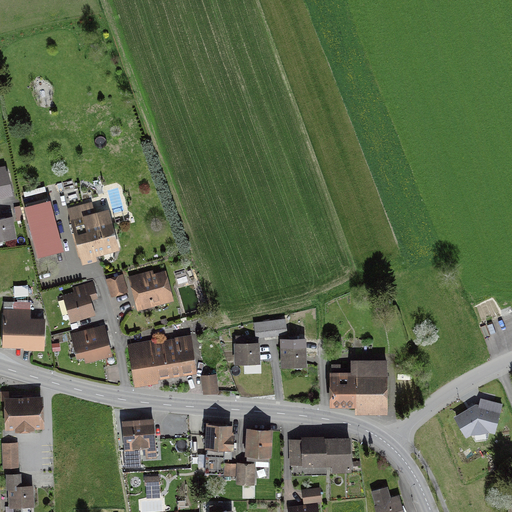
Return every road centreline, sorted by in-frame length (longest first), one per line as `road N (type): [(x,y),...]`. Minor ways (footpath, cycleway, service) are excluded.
road 1 (secondary): [(0,366),(144,402),(337,421),(388,445)]
road 2 (residential): [(388,445),(463,380),(511,360)]
